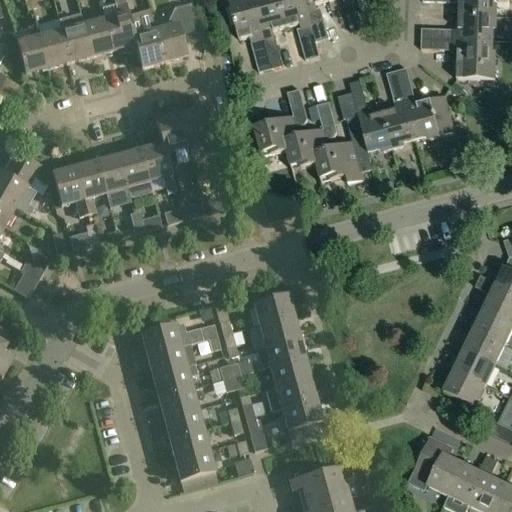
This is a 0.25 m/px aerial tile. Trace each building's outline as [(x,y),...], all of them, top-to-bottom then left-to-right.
[(118,18),(105,22),(114,55),(135,49),(136,49),(134,39),(135,39),(124,0),(114,3),(118,18)] [(263,0),(254,3),(267,53),(268,53),(278,50),(273,34),(286,30),(286,28),(278,0),(263,0)] [(278,0),(286,28),(286,30),(300,27),(301,31),(297,32),(306,63),(320,59),(316,45),(311,26),(310,26),(302,0),(278,0)] [(311,26),(316,45),(329,42),(321,11),(313,13),(312,8),(329,3),(327,0),(302,0),(310,26),(311,26)] [(327,0),(329,3),(340,0),(341,0),(351,35),(362,33),(354,1),(357,0),(327,0)] [(459,5),(458,19),(496,20),(497,10),(493,7),(493,0),(422,0),(422,4),(459,5)] [(37,11),(34,1),(24,4),(27,14),(37,11)] [(267,53),(254,3),(243,6),(239,4),(229,6),(239,43),(253,39),(255,44),(251,45),(259,76),(273,72),(268,53),(267,53)] [(169,30),(156,33),(164,66),(187,60),(178,27),(196,22),(191,6),(175,11),(167,24),(169,30)] [(58,22),(62,34),(70,67),(92,61),(83,28),(80,17),(58,22)] [(458,32),(421,31),(421,42),(441,42),(493,44),(493,32),(496,29),(496,20),(458,19),(458,32)] [(92,61),(114,55),(105,22),(83,28),(92,61)] [(25,79),(48,72),(39,40),(35,26),(27,28),(31,42),(16,46),(25,79)] [(134,39),(136,49),(135,49),(141,72),(164,66),(156,33),(135,39),(134,39)] [(70,67),(62,34),(39,40),(48,72),(70,67)] [(493,44),(441,42),(421,42),(421,52),(457,53),(456,82),(495,83),(495,58),(492,55),(493,44)] [(396,74),(415,144),(426,140),(430,143),(454,136),(444,99),(416,107),(407,71),(396,74)] [(396,112),(383,116),(393,153),(402,150),(404,146),(415,144),(396,74),(386,77),(396,112)] [(6,81),(0,92),(0,109),(4,112),(18,88),(6,81)] [(358,118),(367,153),(368,156),(379,153),(383,155),(393,153),(383,116),(369,119),(360,84),(349,87),(358,118)] [(286,154),(287,154),(284,143),(299,139),(297,130),(301,129),(307,121),(300,93),(287,97),(293,119),(254,130),(262,161),(286,154)] [(287,154),(286,154),(292,174),(316,167),(317,167),(314,156),(329,152),(329,151),(327,143),(332,142),(337,134),(329,106),(317,109),(323,132),(299,139),(284,143),(287,154)] [(205,127),(201,112),(178,118),(187,151),(210,145),(214,158),(226,155),(218,123),(205,127)] [(165,157),(166,156),(169,167),(177,165),(174,154),(187,151),(178,118),(155,124),(162,148),(163,147),(165,157)] [(329,152),(314,156),(317,167),(316,167),(321,186),(347,180),(349,187),(365,183),(363,175),(372,172),(368,156),(367,153),(358,118),(346,122),(352,145),(329,151),(329,152)] [(167,197),(176,194),(169,167),(166,156),(165,157),(163,147),(162,148),(141,153),(141,156),(149,186),(163,182),(167,197)] [(152,195),(149,186),(141,156),(141,153),(118,159),(127,192),(128,192),(130,200),(133,199),(133,201),(150,197),(149,195),(152,195)] [(33,179),(40,168),(16,154),(10,165),(33,179)] [(96,165),(105,198),(127,192),(118,159),(96,165)] [(0,174),(0,202),(16,211),(29,219),(34,210),(29,207),(36,195),(27,190),(33,179),(10,165),(3,177),(0,174)] [(74,171),(83,204),(87,219),(97,216),(93,201),(105,198),(96,165),(74,171)] [(79,221),(87,219),(83,204),(74,171),(51,178),(60,210),(75,206),(79,221)] [(16,211),(0,202),(0,228),(4,231),(16,211)] [(205,218),(202,206),(191,209),(194,221),(205,218)] [(164,216),(168,229),(184,224),(181,211),(164,216)] [(130,218),(132,227),(141,225),(138,215),(130,218)] [(141,225),(132,227),(135,237),(144,235),(141,225)] [(85,229),(88,239),(97,237),(94,227),(85,229)] [(54,248),(64,246),(61,236),(52,239),(54,248)] [(97,237),(88,239),(91,249),(99,247),(97,237)] [(64,246),(54,248),(57,258),(66,256),(64,246)] [(13,294),(27,302),(39,283),(30,278),(35,270),(26,265),(22,272),(25,273),(13,294)] [(30,278),(39,283),(43,275),(35,270),(30,278)] [(496,286),(489,283),(484,294),(491,298),(494,292),(511,301),(511,274),(505,271),(504,271),(496,286)] [(489,283),(481,279),(475,290),(484,294),(489,283)] [(491,298),(484,313),(511,326),(511,301),(494,292),(491,298)] [(295,322),(289,300),(254,310),(260,332),(295,322)] [(505,349),(511,334),(511,326),(484,313),(474,333),(505,349)] [(260,332),(265,350),(256,352),(256,354),(265,352),(300,343),(295,322),(260,332)] [(220,325),(224,340),(234,337),(229,323),(220,325)] [(176,329),(141,339),(147,360),(182,351),(191,349),(190,347),(187,335),(186,335),(183,326),(175,328),(176,329)] [(203,343),(209,342),(218,339),(214,327),(187,335),(190,347),(203,343)] [(464,354),(495,369),(505,349),(474,333),(464,354)] [(0,381),(1,382),(13,361),(0,353),(0,350),(7,338),(0,334),(0,381)] [(240,335),(234,337),(224,340),(227,350),(236,348),(234,341),(241,339),(240,335)] [(221,352),(218,339),(209,342),(212,354),(221,352)] [(270,371),(271,372),(306,363),(300,343),(265,352),(256,354),(261,373),(270,371)] [(182,351),(147,360),(153,381),(187,372),(195,370),(195,368),(196,368),(191,349),(182,351)] [(454,374),(486,390),(495,369),(464,354),(454,374)] [(276,393),(311,383),(306,363),(271,372),(276,391),(265,394),(266,396),(276,393)] [(237,366),(228,368),(232,381),(241,378),(237,366)] [(219,371),(223,384),(232,381),(228,368),(219,371)] [(187,372),(153,381),(158,402),(193,393),(189,380),(198,378),(195,370),(187,372)] [(486,390),(454,374),(444,396),(475,411),(486,390)] [(241,378),(232,381),(235,393),(244,390),(241,378)] [(235,393),(232,381),(223,384),(207,388),(209,399),(235,393)] [(282,414),(317,405),(311,383),(276,393),(266,396),(271,415),(282,412),(282,414)] [(164,423),(198,414),(193,393),(158,402),(164,423)] [(317,405),(282,414),(287,434),(323,424),(317,405)] [(251,406),(241,409),(245,423),(255,421),(251,406)] [(227,413),(230,425),(240,422),(237,410),(227,413)] [(511,416),(505,413),(498,427),(511,434),(511,416)] [(198,414),(164,423),(169,444),(204,434),(198,414)] [(255,421),(245,423),(254,455),(267,452),(261,431),(258,432),(255,421)] [(240,422),(230,425),(234,437),(244,435),(240,422)] [(169,444),(175,464),(209,455),(204,434),(169,444)] [(248,457),(245,445),(236,447),(239,459),(248,457)] [(464,468),(449,461),(453,452),(443,448),(440,453),(427,447),(414,475),(430,483),(427,489),(449,500),(464,468)] [(209,455),(175,464),(180,485),(215,475),(209,455)] [(483,467),(494,473),(498,465),(486,460),(483,467)] [(490,481),(494,473),(483,467),(479,475),(484,478),(469,509),(474,511),(493,511),(505,488),(490,481)] [(479,475),(464,468),(449,500),(444,510),(448,511),(467,511),(469,509),(484,478),(479,475)] [(352,511),(341,469),(290,483),(293,494),(302,492),(307,511),(352,511)] [(511,511),(511,491),(505,488),(493,511),(511,511)]
